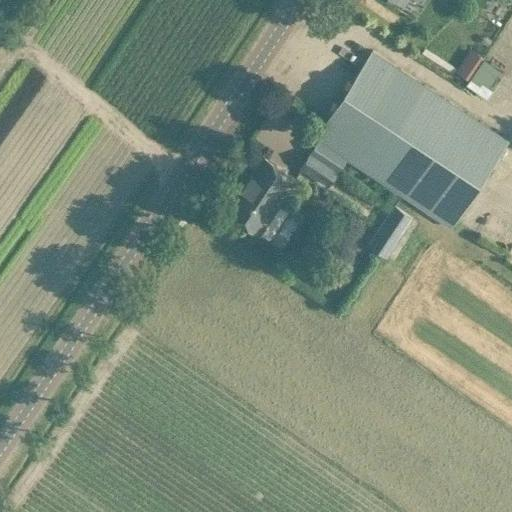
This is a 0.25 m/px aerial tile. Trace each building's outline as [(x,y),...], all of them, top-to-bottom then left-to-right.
[(511,16),(491,48),(511,62),(511,16)] [(315,137),(332,148),(451,227),(508,140),(372,50),(315,137)] [(483,58),(465,84),(486,97),(503,72),(483,58)] [(299,167),(326,184),(336,168),(310,151),(299,167)] [(222,207),(238,219),(262,234),(262,233),(270,238),(289,211),(280,205),(298,179),(264,156),(246,181),(241,178),(222,207)] [(394,203),(367,243),(386,255),(413,217),(394,203)]
